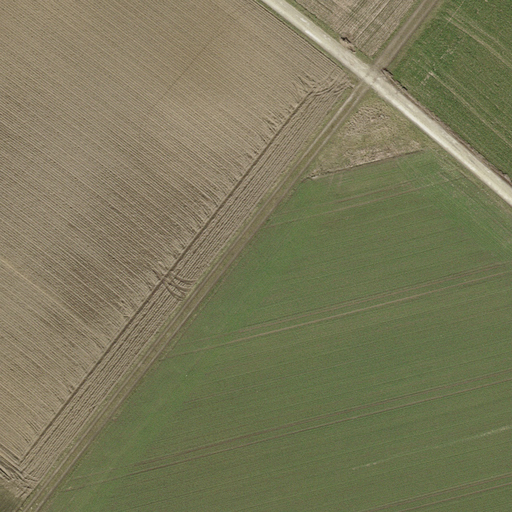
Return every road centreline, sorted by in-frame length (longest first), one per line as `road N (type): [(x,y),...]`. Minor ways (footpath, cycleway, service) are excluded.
road 1 (track): [(32,511),(438,0)]
road 2 (track): [(268,0),(511,199)]
